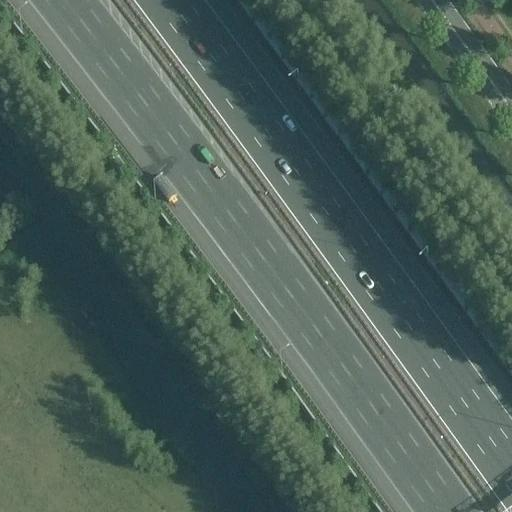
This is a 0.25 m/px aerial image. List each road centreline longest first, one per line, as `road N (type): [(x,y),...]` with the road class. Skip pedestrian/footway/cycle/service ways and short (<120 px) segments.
road 1 (motorway): [(63,0),(256,247),(447,511)]
road 2 (motorway): [(511,468),(168,0)]
road 3 (unknown): [(0,55),(124,208),(341,511)]
road 4 (track): [(276,0),(511,318)]
road 5 (secondary): [(511,111),(430,0)]
